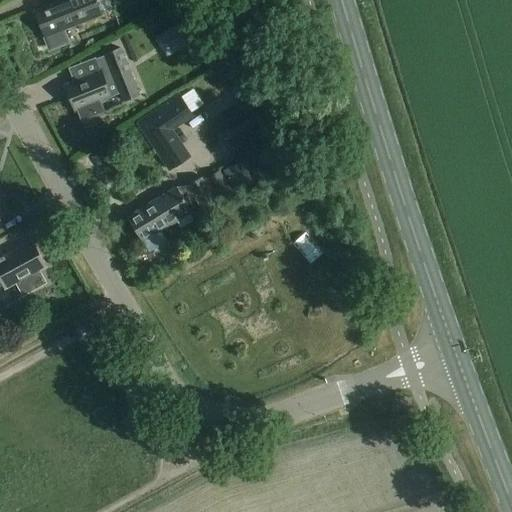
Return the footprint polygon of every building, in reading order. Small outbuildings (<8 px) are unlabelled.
[(51,51),(70,44),(64,30),(82,23),(102,15),(96,0),(64,0),(35,11),(45,37),(51,51)] [(183,21),(168,31),(180,49),(196,40),(183,21)] [(101,71),(64,85),(75,112),(78,110),(82,120),(103,111),(99,102),(112,97),(107,84),(116,81),(124,100),(139,94),(121,48),(106,54),(107,56),(96,60),(101,71)] [(242,162),(225,172),(235,189),(252,179),(242,162)] [(202,181),(209,191),(216,203),(233,193),(219,171),(202,181)] [(188,188),(195,200),(209,191),(202,181),(201,179),(188,188)] [(151,203),(167,228),(192,213),(176,187),(151,203)] [(209,191),(195,200),(203,213),(217,204),(216,203),(209,191)] [(0,197),(0,220),(10,215),(0,197)] [(127,217),(143,243),(149,253),(167,242),(160,232),(167,228),(151,203),(127,217)] [(0,276),(7,289),(17,283),(24,295),(45,283),(39,272),(47,267),(34,243),(6,258),(0,248),(0,276)]
